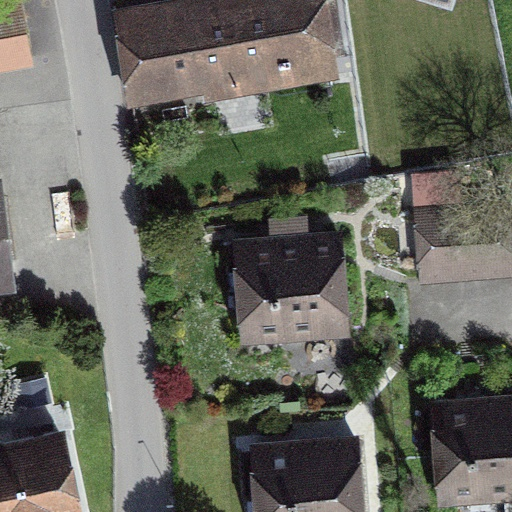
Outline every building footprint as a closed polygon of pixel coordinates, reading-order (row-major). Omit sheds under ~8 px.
[(208,0),(116,17),(128,103),(134,102),(133,94),(323,59),(326,77),(331,76),(319,0),(208,0)] [(0,64),(23,60),(12,5),(0,7),(0,64)] [(471,274),(509,271),(504,206),(414,213),(419,278),(471,274)] [(343,329),(336,238),(286,242),(233,246),(240,337),(343,329)] [(511,511),(511,401),(493,403),(430,408),(437,498),(501,493),(502,511),(511,511)] [(0,511),(71,511),(55,434),(0,445),(0,511)] [(250,451),(254,511),(358,511),(353,441),(316,445),(250,451)]
